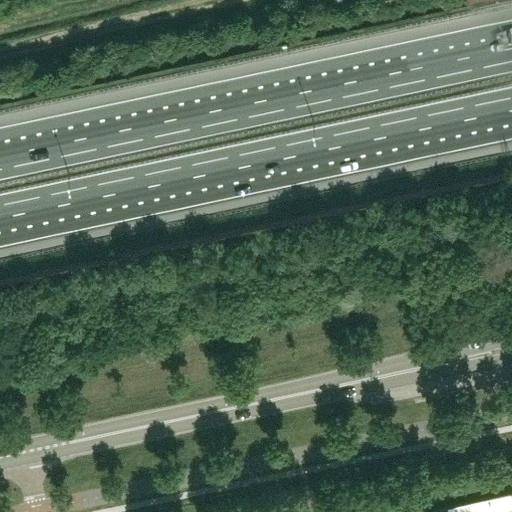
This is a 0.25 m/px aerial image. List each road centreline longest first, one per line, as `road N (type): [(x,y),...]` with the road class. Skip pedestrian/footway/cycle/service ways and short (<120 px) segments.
road 1 (motorway): [(511,48),(0,157)]
road 2 (motorway): [(0,219),(511,112)]
road 3 (secondary): [(21,452),(511,347)]
road 4 (track): [(0,58),(274,0)]
